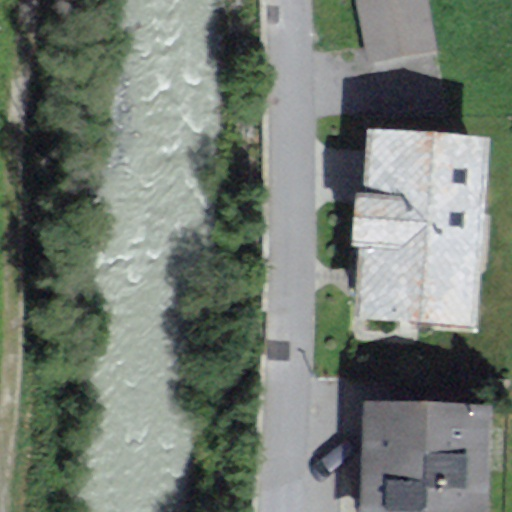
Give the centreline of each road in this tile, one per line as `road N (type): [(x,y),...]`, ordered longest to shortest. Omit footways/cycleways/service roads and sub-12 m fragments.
road 1 (residential): [(290,0),(293,171),(278,511)]
road 2 (track): [(13,0),(0,335)]
